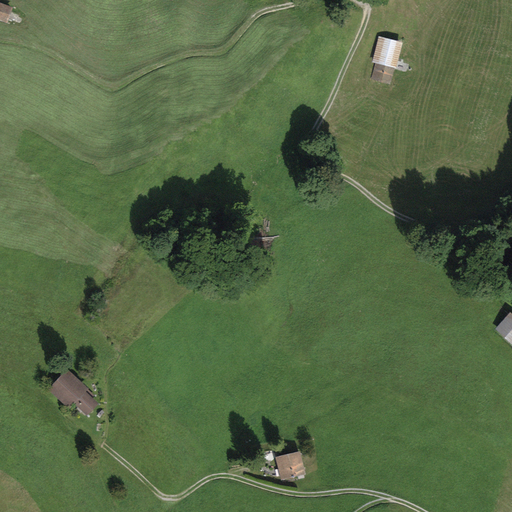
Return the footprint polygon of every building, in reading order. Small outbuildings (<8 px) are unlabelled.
[(12,7),(0,3),(0,20),(11,24),(12,7)] [(402,45),(378,40),(372,65),(377,67),(375,82),(391,87),(402,45)] [(511,313),(499,331),(511,342),(511,313)] [(62,369),(46,389),(67,409),(72,403),(86,414),(94,404),(80,390),(83,388),(62,369)] [(277,456),(281,479),(309,476),(302,450),(277,456)]
